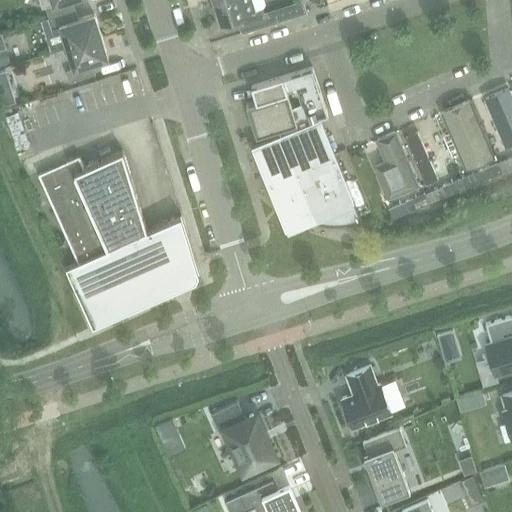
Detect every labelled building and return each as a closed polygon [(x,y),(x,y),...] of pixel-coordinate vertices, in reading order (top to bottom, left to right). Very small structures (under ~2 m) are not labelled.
[(39,0),(42,8),(45,7),(48,17),(75,9),(71,0),(39,0)] [(213,0),(220,23),(236,18),(239,28),(266,19),(262,8),(265,4),(264,0),(213,0)] [(51,52),(66,47),(101,36),(94,13),(78,19),(75,9),(48,17),(52,27),(45,30),(51,50),(51,51),(51,52)] [(101,36),(66,47),(73,68),(65,70),(69,82),(95,73),(92,63),(108,58),(101,36)] [(140,47),(121,54),(124,62),(143,55),(140,47)] [(252,117),(250,117),(256,135),(279,128),(281,133),(252,145),(283,221),(299,214),(305,217),(311,220),(317,222),(323,223),(331,224),(336,225),(343,224),(349,223),(355,222),(362,219),(319,115),(327,113),(312,66),(251,85),(256,101),(254,101),(259,117),(252,119),(252,117)] [(511,92),(509,85),(489,93),(511,143),(511,92)] [(468,99),(441,111),(466,172),(494,160),(468,99)] [(419,133),(402,140),(421,184),(422,187),(438,180),(419,133)] [(400,134),(377,143),(387,164),(377,168),(389,199),(421,184),(402,140),(400,134)] [(79,155),(38,173),(78,261),(65,267),(92,326),(196,279),(199,273),(181,214),(147,229),(122,150),(85,167),(79,155)] [(511,155),(498,161),(503,172),(511,168),(511,155)] [(462,177),(466,188),(483,181),(503,172),(498,161),(462,177)] [(441,186),(446,196),(446,197),(466,188),(462,177),(441,186)] [(393,219),(429,204),(425,193),(388,208),(393,219)] [(495,373),(511,368),(511,315),(486,323),(491,342),(486,344),(495,373)] [(391,413),(380,383),(378,383),(370,365),(346,374),(353,393),(342,397),(353,427),(391,413)] [(504,410),(511,437),(511,391),(502,395),(507,409),(504,410)] [(224,428),(243,470),(272,457),(267,444),(270,443),(265,430),(261,432),(253,414),(246,417),(238,400),(211,413),(219,430),(224,428)] [(400,426),(363,440),(368,454),(373,469),(370,470),(381,500),(410,489),(395,449),(406,444),(400,426)] [(301,511),(289,483),(277,488),(273,478),(224,500),(226,503),(227,502),(226,500),(239,494),(245,507),(255,502),(259,511),(301,511)] [(433,511),(427,498),(402,510),(402,511),(433,511)]
